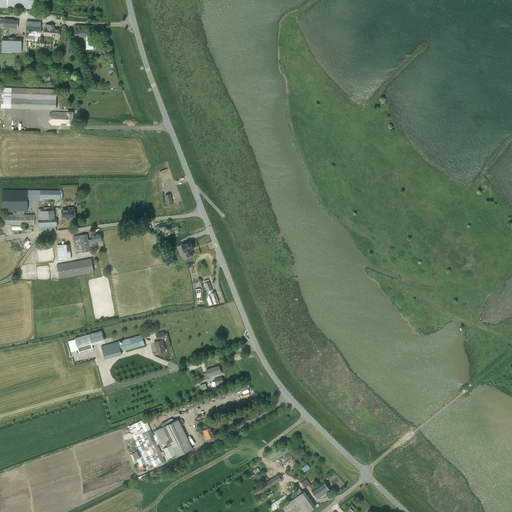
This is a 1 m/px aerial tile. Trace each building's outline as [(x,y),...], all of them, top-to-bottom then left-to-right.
[(36,10),(36,0),(0,0),(0,7),(21,9),(36,10)] [(0,28),(4,29),(4,27),(17,28),(18,21),(14,21),(14,20),(0,18),(0,28)] [(59,30),(53,29),(54,26),(47,25),(47,29),(45,29),(44,35),(59,37),(59,30)] [(85,29),(74,30),(75,38),(85,37),(85,29)] [(9,38),(9,39),(2,38),(2,52),(21,53),(22,39),(15,39),(15,38),(9,38)] [(1,104),(1,108),(12,108),(56,110),(56,90),(12,88),(3,88),(3,104),(1,104)] [(51,125),(72,125),(73,112),(67,112),(67,113),(52,112),(51,125)] [(2,226),(34,226),(34,215),(24,215),(24,212),(27,212),(27,190),(2,190),(2,212),(16,212),(16,215),(2,215),(2,226)] [(28,191),(28,200),(38,200),(38,199),(60,199),(60,191),(28,191)] [(74,212),(74,210),(73,210),(73,208),(68,208),(68,210),(62,210),(62,219),(74,218),(74,216),(75,215),(75,213),(74,212)] [(56,219),(54,219),(53,209),(38,210),(39,228),(57,227),(56,219)] [(159,226),(159,229),(165,229),(166,232),(172,232),(179,230),(178,224),(170,227),(170,226),(169,226),(169,225),(159,226)] [(92,240),(88,241),(87,235),(73,237),(76,254),(90,251),(89,247),(96,245),(96,242),(101,241),(100,234),(91,235),(92,240)] [(191,250),(193,249),(191,242),(182,245),(184,252),(185,252),(187,257),(193,255),(192,251),(191,250)] [(57,246),(58,261),(71,260),(69,244),(57,246)] [(91,259),(57,265),(59,278),(93,272),(91,259)] [(212,305),(218,302),(215,293),(209,295),(212,305)] [(74,339),(78,353),(93,349),(91,343),(104,340),(101,331),(74,339)] [(158,341),(154,342),(157,353),(165,351),(162,339),(165,338),(164,332),(156,335),(158,341)] [(122,354),(120,348),(123,347),(125,351),(144,345),(141,335),(118,342),(101,347),(105,359),(122,354)] [(208,377),(221,373),(219,366),(206,370),(208,377)] [(215,381),(211,382),(214,390),(222,387),(221,383),(223,382),(222,377),(214,380),(215,381)] [(145,419),(129,427),(142,456),(139,458),(136,452),(131,455),(134,462),(137,460),(138,463),(141,469),(144,468),(143,465),(146,464),(148,469),(165,462),(158,445),(169,440),(172,445),(176,455),(177,456),(192,449),(178,420),(154,432),(156,434),(153,436),(145,419)] [(212,437),(213,437),(210,428),(202,431),(206,440),(209,438),(209,439),(212,437)] [(172,445),(163,450),(168,459),(176,455),(172,445)] [(291,453),(280,457),(283,462),(293,458),(291,453)] [(290,461),(293,466),(299,462),(296,457),(290,461)] [(289,461),(281,468),(285,472),(289,468),(291,470),(294,467),(289,461)] [(156,475),(167,471),(165,466),(154,471),(155,473),(156,475)] [(154,471),(138,477),(139,479),(155,473),(154,471)] [(281,480),(278,475),(252,491),(255,496),(281,480)] [(306,479),(301,483),(305,488),(310,485),(306,479)] [(309,486),(312,490),(311,491),(317,499),(329,490),(323,482),(315,488),(312,484),(309,486)] [(284,511),(308,511),(313,508),(298,488),(290,493),(294,499),(282,508),(284,511)] [(286,495),(268,506),(271,511),(289,499),(286,495)]
